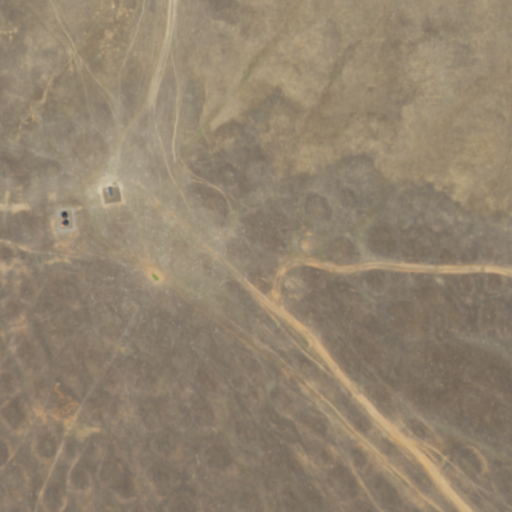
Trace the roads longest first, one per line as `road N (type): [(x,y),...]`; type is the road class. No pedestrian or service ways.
road 1 (track): [(511,270),(370,268),(284,256),(127,194),(0,204)]
road 2 (track): [(476,511),(188,219)]
